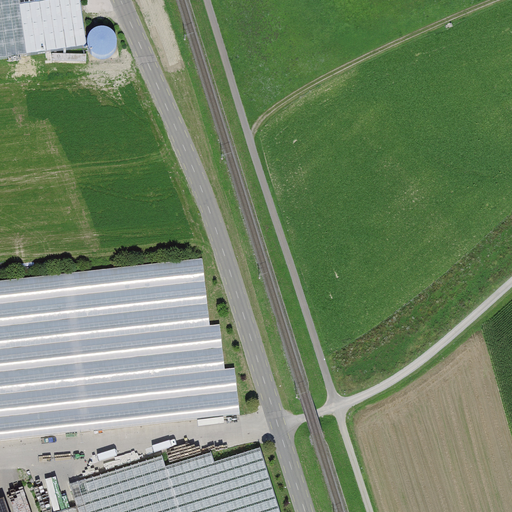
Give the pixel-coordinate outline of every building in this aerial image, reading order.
[(0,0),(0,61),(86,50),(79,0),(0,0)] [(97,22),(90,54),(111,59),(119,27),(97,22)] [(0,443),(242,417),(237,370),(225,371),(220,328),(210,329),(203,262),(0,283),(0,443)] [(280,511),(261,451),(216,464),(213,455),(167,469),(180,511),(280,511)] [(164,459),(72,487),(79,511),(180,511),(167,469),(164,459)] [(8,511),(5,502),(0,504),(0,511),(8,511)]
